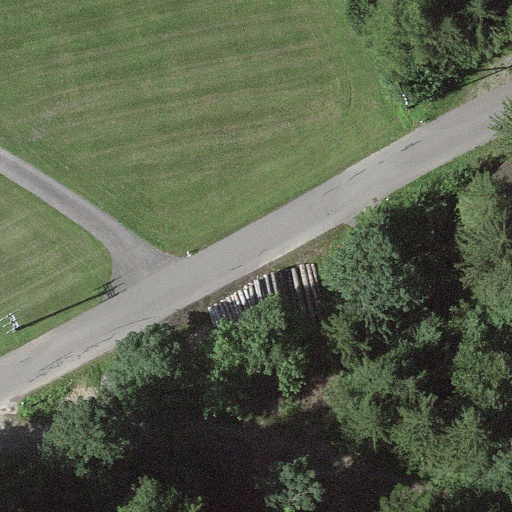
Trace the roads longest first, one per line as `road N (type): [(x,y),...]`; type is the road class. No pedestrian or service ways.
road 1 (unclassified): [(511,105),(0,386)]
road 2 (track): [(0,163),(69,201),(166,294)]
